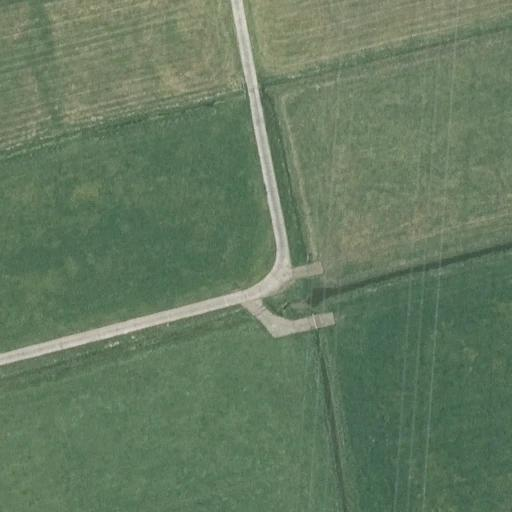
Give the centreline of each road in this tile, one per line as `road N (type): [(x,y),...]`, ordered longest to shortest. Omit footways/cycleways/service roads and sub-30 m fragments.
road 1 (track): [(334,317),(278,327),(254,296),(0,360)]
road 2 (track): [(238,0),(283,236),(280,276),(330,263)]
